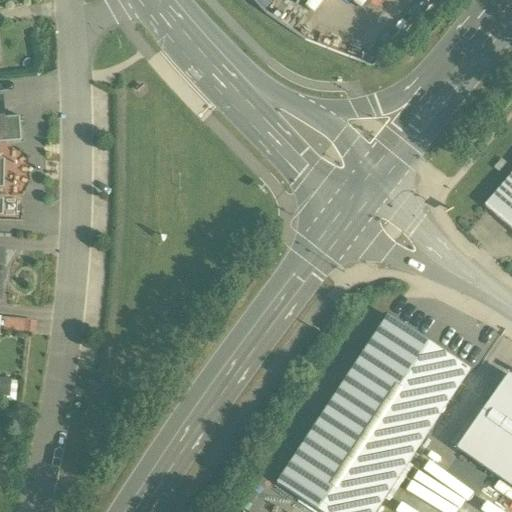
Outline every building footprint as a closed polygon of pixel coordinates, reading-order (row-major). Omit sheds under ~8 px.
[(0,143),(21,142),(19,117),(4,118),(3,98),(0,97),(0,143)] [(511,175),(485,207),(511,230),(511,175)] [(387,317),(276,485),(317,511),(376,511),(469,371),(387,317)] [(511,380),(507,377),(456,451),(511,489),(511,380)] [(11,381),(0,379),(0,399),(9,400),(11,381)]
